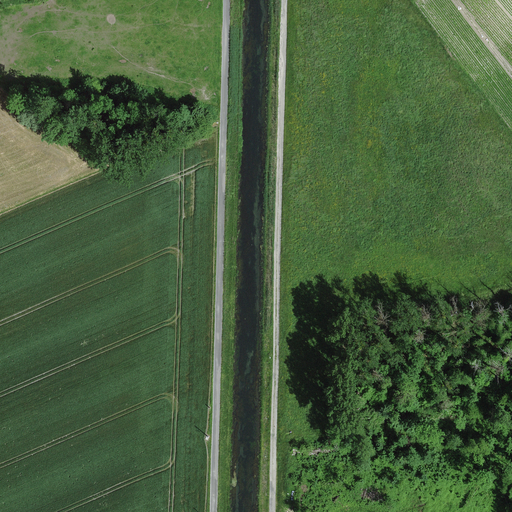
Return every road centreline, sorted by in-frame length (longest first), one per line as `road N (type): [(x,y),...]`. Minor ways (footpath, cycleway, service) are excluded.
road 1 (unclassified): [(271,511),(284,0)]
road 2 (unclassified): [(226,0),(213,511)]
